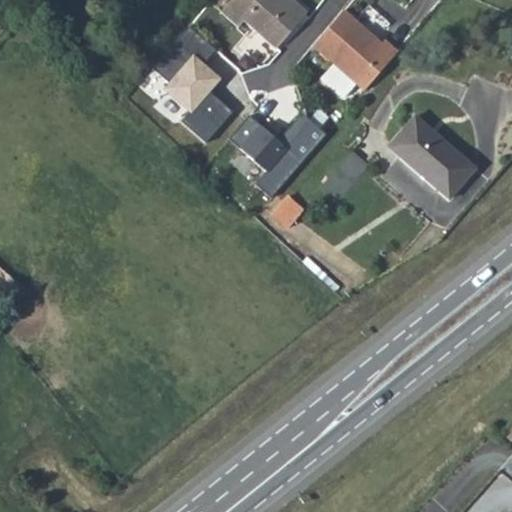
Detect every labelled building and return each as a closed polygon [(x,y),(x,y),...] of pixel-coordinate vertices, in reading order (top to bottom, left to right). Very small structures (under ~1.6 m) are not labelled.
[(231,0),(222,11),(239,26),(245,19),(277,47),(305,14),(289,0),(231,0)] [(308,11),(295,0),(289,0),(305,14),(308,11)] [(381,37),(378,40),(374,44),(360,31),(335,9),(307,41),(361,87),(378,67),(395,49),(381,37)] [(378,40),(363,28),(360,31),(374,44),(378,40)] [(186,30),(153,68),(167,82),(162,90),(187,113),(180,122),(204,143),(232,114),(210,95),(219,81),(201,65),(214,51),(186,30)] [(249,117),(229,141),(259,172),(251,182),(270,198),(325,136),(303,116),(294,119),(275,140),(249,117)] [(474,170),(415,118),(388,149),(447,200),(474,170)] [(367,168),(350,153),(318,186),(334,202),(367,168)] [(299,210),(283,196),(266,215),(282,230),(299,210)] [(511,437),(511,417),(496,437),(506,445),(511,437)]
